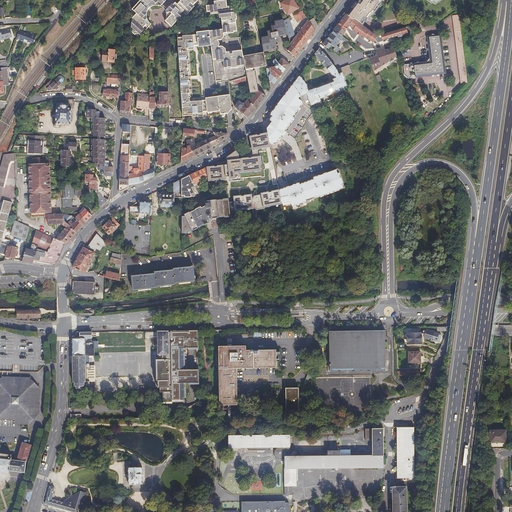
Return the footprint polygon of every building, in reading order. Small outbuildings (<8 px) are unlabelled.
[(139,0),(133,8),(137,12),(135,14),(132,16),(131,26),(130,30),(137,36),(139,33),(141,35),(150,23),(147,20),(146,16),(145,13),(147,9),(148,7),(149,6),(153,3),(156,3),(160,4),(163,0),(179,0),(177,2),(175,0),(172,3),(171,2),(166,8),(167,10),(167,13),(167,17),(166,19),(164,21),(170,27),(175,22),(176,23),(178,21),(177,20),(181,16),(183,16),(185,14),(186,15),(193,7),(192,6),(197,0),(139,0)] [(298,9),(293,0),(288,0),(281,4),(288,15),(298,9)] [(357,0),(355,3),(357,4),(360,7),(356,12),(362,16),(363,15),(368,19),(380,3),(379,2),(380,0),(357,0)] [(241,57),(240,51),(224,53),(224,49),(220,47),(217,48),(218,46),(218,45),(217,43),(216,42),(220,41),(222,37),(222,34),(235,32),(233,21),(235,20),(233,10),(227,11),(227,7),(225,7),(224,1),(213,2),(214,5),(204,6),(205,12),(208,11),(209,13),(218,12),(221,30),(207,32),(209,47),(215,84),(227,82),(228,83),(232,82),(245,78),(241,57)] [(353,20),(361,26),(364,22),(366,21),(368,19),(363,15),(362,16),(356,12),(360,7),(357,4),(355,3),(354,2),(350,7),(351,9),(350,10),(346,16),(352,20),(353,20)] [(300,22),(304,19),(299,13),(294,16),(297,21),(299,20),(300,22)] [(348,27),(352,20),(346,16),(344,14),(342,18),(333,30),(341,36),(342,35),(348,27)] [(459,85),(465,84),(457,16),(451,17),(459,85)] [(289,38),(293,37),(293,36),(294,35),(295,34),(291,24),(290,21),(293,19),(292,17),(284,21),(288,34),(289,37),(289,38)] [(315,30),(318,25),(314,19),(310,21),(315,30)] [(264,50),(278,48),(277,41),(280,40),(280,36),(288,34),(284,21),(284,20),(275,21),(276,26),(272,27),(272,31),(268,32),(269,37),(263,38),(262,39),(264,50)] [(308,39),(315,30),(310,21),(309,20),(291,44),(292,46),(299,51),(308,39)] [(405,27),(376,36),(361,26),(353,20),(352,20),(348,27),(354,31),(353,32),(356,34),(357,33),(359,35),(359,36),(362,38),(362,37),(368,41),(369,40),(372,43),(373,42),(376,44),(382,42),(382,41),(397,36),(397,38),(401,37),(400,35),(407,33),(405,27)] [(0,40),(11,38),(9,29),(0,31),(0,40)] [(329,36),(321,45),(327,49),(330,46),(334,48),(332,50),(335,53),(339,49),(335,46),(341,39),(342,37),(341,36),(333,30),(329,36)] [(18,32),(14,41),(21,43),(21,45),(22,45),(25,46),(26,43),(32,46),(35,37),(27,34),(26,35),(18,32)] [(195,35),(196,46),(196,48),(209,47),(207,32),(195,33),(195,35)] [(425,62),(401,65),(402,76),(406,79),(444,74),(439,36),(434,37),(432,35),(429,38),(424,38),(427,59),(425,62)] [(191,117),(196,117),(195,102),(188,102),(188,98),(188,97),(188,95),(187,94),(187,87),(187,85),(187,82),(186,82),(186,73),(187,70),(185,70),(185,61),(186,60),(186,57),(185,56),(184,49),(192,49),(191,47),(191,37),(180,37),(180,38),(175,38),(178,90),(180,117),(191,116),(191,117)] [(295,56),(299,51),(292,46),(288,50),(288,51),(295,56)] [(112,63),(113,51),(108,51),(108,49),(107,49),(107,51),(101,50),(100,62),(103,62),(112,63)] [(341,94),(341,93),(340,90),(344,89),(348,87),(344,78),(352,74),(349,66),(338,71),(335,67),(321,49),(316,55),(333,77),(335,77),(335,80),(333,81),(334,83),(330,84),(330,85),(317,90),(317,89),(309,92),(307,87),(307,86),(300,76),(291,87),(295,93),(298,92),(300,97),(303,96),(306,105),(311,104),(312,107),(322,103),(321,101),(334,96),(341,94)] [(368,56),(366,56),(373,74),(380,69),(395,58),(392,50),(378,52),(374,52),(374,54),(374,56),(368,56)] [(262,58),(261,54),(258,54),(255,55),(258,68),(259,68),(264,67),(262,58)] [(255,55),(241,57),(245,78),(245,82),(249,100),(245,104),(254,112),(254,111),(259,104),(264,99),(257,94),(255,82),(253,72),(251,72),(251,70),(258,68),(255,55)] [(284,69),(287,64),(280,59),(277,63),(284,69)] [(278,77),(284,69),(277,63),(274,60),(270,63),(274,68),(265,69),(266,77),(267,78),(269,89),(278,77)] [(83,69),(73,69),(73,80),(80,80),(83,80),(83,69)] [(117,86),(118,77),(110,76),(109,79),(105,79),(105,85),(117,86)] [(56,88),(60,85),(55,80),(52,82),(50,80),(45,85),(48,87),(44,91),(46,93),(52,92),(56,88)] [(270,121),(272,122),(285,131),(303,105),(303,104),(298,100),(300,97),(298,92),(295,93),(291,87),(270,115),(273,117),(270,121)] [(101,97),(115,99),(116,93),(114,93),(114,91),(105,90),(105,92),(101,91),(101,97)] [(161,108),(164,108),(164,107),(167,107),(166,93),(157,93),(157,102),(155,102),(155,108),(161,108)] [(125,102),(119,102),(118,115),(122,115),(127,115),(127,112),(129,112),(130,94),(125,94),(125,102)] [(143,110),(148,110),(148,95),(135,94),(134,109),(143,110)] [(230,110),(228,96),(216,97),(218,112),(218,115),(225,115),(228,112),(230,110)] [(205,114),(218,112),(216,97),(204,99),(204,100),(205,111),(205,114)] [(195,102),(196,117),(201,116),(201,112),(203,112),(205,111),(204,100),(200,100),(200,101),(195,102)] [(66,109),(67,104),(55,103),(54,127),(57,128),(57,124),(69,125),(70,109),(66,109)] [(249,117),(254,112),(245,104),(242,108),(238,104),(233,110),(245,121),(249,117)] [(103,120),(98,118),(91,117),(92,110),(87,109),(86,118),(90,118),(103,120)] [(103,126),(103,120),(90,118),(90,123),(92,123),(92,125),(90,125),(90,129),(92,129),(92,131),(90,131),(90,135),(92,136),(92,137),(96,138),(99,138),(104,138),(104,126),(103,126)] [(285,131),(272,122),(267,130),(280,139),(285,131)] [(193,131),(182,130),(181,136),(193,138),(193,131)] [(276,144),(280,139),(267,130),(268,134),(270,145),(271,145),(276,144)] [(206,140),(209,148),(218,143),(220,142),(226,136),(225,134),(212,133),(213,134),(211,135),(210,136),(211,138),(206,140)] [(257,151),(266,149),(263,135),(261,135),(261,136),(258,137),(257,136),(250,137),(253,151),(257,151)] [(27,136),(27,154),(40,154),(41,144),(39,144),(39,137),(27,136)] [(98,167),(107,167),(107,162),(104,161),(104,153),(104,147),(103,147),(103,141),(99,141),(96,140),(90,140),(90,144),(91,145),(91,146),(90,146),(90,150),(91,150),(91,152),(90,152),(90,156),(92,157),(91,163),(93,163),(93,165),(98,165),(98,166),(98,167)] [(193,145),(193,156),(202,152),(209,148),(206,140),(193,145)] [(180,153),(179,163),(188,159),(193,156),(193,145),(193,142),(186,141),(185,149),(182,149),(183,145),(181,144),(180,149),(180,153)] [(59,168),(67,168),(67,166),(69,166),(69,160),(68,159),(68,158),(69,158),(70,152),(75,152),(75,144),(67,143),(67,145),(66,145),(65,151),(59,151),(59,154),(59,168)] [(130,143),(122,143),(120,164),(119,192),(123,190),(128,188),(129,185),(129,163),(129,162),(130,156),(130,143)] [(261,158),(259,158),(254,158),(253,159),(253,160),(249,160),(249,159),(246,159),(240,160),(239,156),(236,152),(228,158),(229,166),(230,178),(231,182),(242,181),(242,179),(261,177),(261,178),(265,177),(264,170),(266,170),(265,164),(262,164),(261,158)] [(145,155),(144,180),(151,177),(155,175),(155,167),(149,167),(150,153),(145,153),(145,155)] [(6,166),(9,162),(13,162),(12,155),(1,156),(0,158),(0,187),(2,188),(6,166)] [(135,166),(135,183),(141,182),(144,180),(145,155),(140,155),(139,166),(135,166)] [(168,155),(156,155),(155,166),(163,166),(168,166),(168,155)] [(65,226),(62,223),(61,215),(49,216),(49,214),(48,195),(48,189),(47,161),(26,161),(28,190),(29,214),(29,219),(44,218),(45,227),(59,226),(62,229),(54,240),(63,244),(65,245),(69,239),(73,233),(65,226)] [(103,178),(110,179),(110,178),(111,168),(107,167),(98,167),(98,166),(93,166),(93,167),(96,170),(97,170),(99,173),(99,174),(99,175),(100,176),(101,176),(103,178)] [(209,178),(209,182),(226,180),(226,178),(225,166),(218,167),(218,168),(215,168),(215,167),(207,168),(209,178)] [(203,181),(209,178),(207,168),(207,167),(205,169),(198,172),(203,181)] [(280,204),(289,202),(291,207),(305,203),(304,200),(318,196),(318,198),(342,190),(340,186),(342,185),(338,174),(336,175),(335,171),(312,179),(312,180),(299,185),(298,183),(277,190),(280,204)] [(189,176),(194,185),(203,181),(198,172),(194,174),(189,176)] [(93,179),(93,176),(83,176),(83,183),(95,185),(95,183),(95,179),(93,179)] [(189,176),(181,180),(182,198),(185,198),(184,198),(190,198),(192,197),(193,198),(194,197),(195,195),(192,188),(195,187),(194,185),(189,176)] [(182,198),(181,180),(173,183),(173,196),(174,196),(174,198),(182,198)] [(87,190),(96,190),(95,185),(83,183),(81,189),(74,188),(73,196),(80,196),(80,198),(86,198),(87,190)] [(104,203),(106,200),(102,198),(102,189),(97,188),(97,183),(95,183),(95,185),(96,190),(98,209),(104,203)] [(72,199),(71,187),(64,187),(64,192),(62,192),(62,200),(60,200),(61,209),(70,209),(70,199),(72,199)] [(262,208),(280,204),(277,190),(272,191),(269,192),(269,193),(267,193),(266,192),(259,194),(259,195),(255,196),(255,195),(251,196),(252,198),(254,209),(254,210),(262,209),(262,208)] [(169,195),(161,195),(161,204),(174,204),(174,198),(174,196),(173,196),(169,195)] [(233,212),(251,209),(250,198),(249,195),(242,196),(242,197),(239,197),(239,196),(232,197),(232,202),(233,210),(233,212)] [(210,218),(210,219),(216,219),(216,218),(221,217),(223,217),(228,217),(227,211),(227,203),(226,199),(221,200),(221,201),(215,201),(208,201),(210,218)] [(0,241),(3,230),(10,204),(2,201),(0,208),(0,241)] [(179,217),(180,234),(185,234),(190,231),(196,229),(196,228),(201,226),(207,223),(206,221),(210,218),(208,201),(204,202),(204,204),(203,206),(199,208),(199,207),(193,210),(193,211),(188,213),(183,215),(183,217),(179,217)] [(141,208),(140,214),(151,214),(152,203),(141,203),(141,208)] [(82,224),(89,217),(82,210),(79,213),(74,209),(70,209),(61,209),(61,211),(68,213),(72,213),(75,212),(82,224)] [(76,220),(82,224),(75,212),(72,213),(74,217),(73,218),(73,220),(75,221),(76,220)] [(73,233),(82,224),(76,220),(75,221),(73,220),(73,218),(71,216),(69,216),(61,215),(62,223),(65,226),(73,233)] [(119,225),(112,218),(109,221),(107,223),(103,227),(105,230),(104,230),(108,234),(110,232),(112,233),(119,225)] [(344,218),(334,220),(334,221),(332,221),(333,227),(335,227),(346,225),(344,218)] [(17,240),(23,243),(28,228),(13,221),(9,236),(17,240)] [(0,241),(0,256),(3,257),(6,247),(3,246),(4,241),(6,241),(8,231),(3,230),(0,241)] [(24,250),(21,262),(26,263),(30,263),(31,262),(50,266),(54,264),(56,263),(61,249),(63,244),(54,240),(35,232),(28,251),(24,250)] [(97,249),(103,242),(95,235),(86,248),(93,252),(96,248),(97,249)] [(78,270),(85,271),(89,263),(94,254),(84,249),(85,248),(83,246),(81,247),(77,256),(71,266),(78,270)] [(6,247),(3,257),(12,260),(14,256),(15,256),(16,254),(14,253),(15,249),(6,247)] [(114,267),(119,269),(119,261),(110,258),(109,263),(114,264),(114,267)] [(192,268),(171,269),(171,271),(153,272),(153,274),(130,276),(131,292),(154,290),(154,288),(173,286),(173,284),(193,283),(192,268)] [(105,272),(103,279),(118,282),(118,275),(105,272)] [(94,290),(97,291),(98,289),(98,286),(97,286),(94,286),(94,282),(72,281),(72,288),(72,292),(72,294),(94,295),(94,290)] [(171,332),(169,332),(170,355),(160,355),(160,360),(157,360),(157,381),(158,381),(158,388),(161,388),(161,392),(163,392),(164,402),(173,402),(183,402),(185,402),(185,397),(185,387),(186,387),(186,383),(189,383),(199,383),(199,369),(198,369),(184,370),(184,356),(185,356),(186,356),(186,348),(199,348),(198,330),(197,329),(171,331),(171,332)] [(437,332),(426,329),(426,331),(423,330),(422,333),(424,334),(424,336),(435,340),(435,339),(438,340),(440,334),(437,333),(437,332)] [(384,330),(330,331),(330,372),(386,371),(386,366),(388,366),(388,349),(385,349),(385,330),(384,330)] [(161,332),(153,332),(153,337),(158,337),(158,355),(160,355),(170,355),(169,332),(169,331),(161,331),(161,332)] [(92,339),(92,334),(91,334),(91,333),(79,333),(79,338),(72,338),(73,355),(73,356),(73,381),(74,381),(74,386),(76,386),(77,389),(78,390),(81,390),(83,388),(83,386),(89,386),(89,382),(90,381),(85,381),(85,365),(85,356),(85,339),(92,339)] [(408,334),(408,344),(424,344),(424,336),(424,334),(408,334)] [(232,343),(228,343),(228,346),(218,346),(219,406),(222,406),(231,405),(237,405),(237,368),(277,368),(277,361),(277,352),(276,350),(246,350),(246,346),(232,346),(232,343)] [(419,352),(408,352),(408,363),(419,363),(419,352)] [(87,366),(87,365),(85,365),(85,381),(90,381),(89,382),(93,381),(93,379),(95,379),(95,365),(89,365),(89,366),(87,366)] [(315,374),(310,372),(305,384),(310,386),(315,374)] [(38,402),(38,389),(28,378),(1,378),(0,378),(0,383),(0,384),(0,382),(13,382),(28,383),(28,384),(30,386),(32,388),(33,389),(33,414),(29,417),(26,419),(26,425),(37,416),(38,402)] [(95,379),(93,379),(93,381),(93,388),(141,387),(141,378),(95,379)] [(0,419),(13,420),(17,425),(26,425),(26,419),(29,417),(33,414),(33,389),(32,388),(30,386),(28,384),(28,383),(13,382),(0,382),(0,384),(0,383),(0,419)] [(299,388),(286,388),(286,411),(299,411),(299,388)] [(413,426),(397,426),(397,477),(413,477),(413,470),(413,426)] [(381,468),(381,428),(363,428),(363,440),(369,440),(369,455),(338,455),(338,449),(326,449),(326,455),(288,455),(283,455),(283,494),(291,494),(291,484),(295,484),(295,468),(381,468)] [(496,441),(503,441),(503,430),(488,430),(488,441),(496,441)] [(239,447),(239,435),(228,435),(228,447),(239,447)] [(289,435),(239,435),(239,447),(247,447),(247,450),(270,450),(270,447),(277,447),(283,447),(288,447),(289,447),(289,435)] [(22,442),(16,460),(9,460),(9,455),(0,454),(0,472),(3,473),(7,474),(7,471),(24,473),(26,461),(32,445),(22,442)] [(283,454),(283,450),(281,447),(277,447),(274,450),(274,454),(277,457),(281,457),(283,455),(283,454)] [(142,468),(128,468),(128,485),(142,485),(142,468)] [(43,504),(71,511),(76,511),(77,507),(82,504),(86,493),(78,490),(62,500),(62,502),(60,502),(50,499),(51,496),(53,488),(48,486),(46,495),(43,504)] [(393,486),(393,511),(405,511),(406,486),(393,486)] [(290,511),(289,506),(287,503),(284,503),(284,501),(240,502),(240,511),(290,511)]
